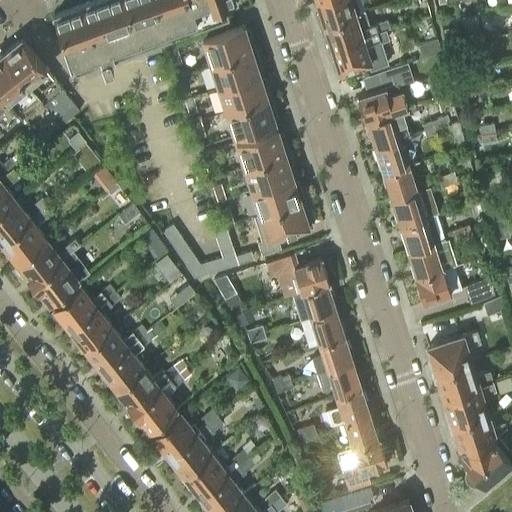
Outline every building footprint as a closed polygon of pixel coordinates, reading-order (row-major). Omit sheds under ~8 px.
[(71,63),(75,69),(101,59),(105,69),(113,67),(109,56),(228,14),(225,3),(234,0),(91,0),(53,14),(71,63)] [(316,0),(320,10),(316,15),(319,24),(365,10),(361,0),(316,0)] [(328,35),(332,45),(377,31),(375,22),(369,24),(365,10),(319,24),(322,34),(328,35)] [(210,62),(255,47),(252,38),(248,37),(243,24),(202,37),(210,62)] [(467,37),(480,35),(479,27),(465,29),(466,31),(457,32),(457,38),(467,37)] [(380,40),(377,31),(332,45),(336,57),(331,62),(334,69),(339,70),(370,60),(365,45),(380,40)] [(480,35),(467,37),(468,47),(482,45),(480,35)] [(1,51),(60,124),(79,108),(21,36),(1,51)] [(418,44),(422,56),(436,52),(440,50),(437,38),(418,44)] [(173,63),(181,60),(176,45),(168,48),(173,63)] [(218,86),(259,72),(255,60),(258,57),(255,47),(210,62),(218,86)] [(41,139),(60,124),(1,51),(0,52),(0,87),(18,110),(21,115),(41,139)] [(364,120),(366,119),(404,108),(397,85),(442,71),(436,52),(422,56),(390,66),(373,72),(379,88),(356,95),(364,120)] [(181,88),(190,86),(185,70),(176,73),(181,88)] [(226,110),(270,95),(267,86),(263,85),(259,72),(218,86),(226,110)] [(472,76),(474,86),(487,83),(486,74),(472,76)] [(489,92),(487,83),(474,86),(475,94),(489,92)] [(0,125),(3,130),(21,115),(18,110),(0,87),(0,125)] [(184,97),(189,113),(197,110),(193,95),(184,97)] [(234,135),(275,121),(271,108),(274,105),(270,95),(226,110),(234,135)] [(404,108),(366,119),(375,145),(399,138),(409,135),(401,109),(404,108)] [(447,115),(438,118),(430,121),(434,133),(442,130),(440,125),(449,122),(447,115)] [(192,121),(197,136),(205,134),(200,118),(192,121)] [(426,135),(434,133),(430,121),(422,123),(426,135)] [(480,132),(494,130),(493,122),(479,124),(480,132)] [(244,165),(288,150),(285,141),(281,140),(277,127),(236,140),(244,165)] [(495,140),(494,130),(480,132),(482,142),(495,140)] [(78,131),(67,139),(75,149),(86,141),(78,131)] [(375,145),(383,171),(408,163),(417,160),(409,135),(399,138),(375,145)] [(87,144),(76,153),(90,169),(100,160),(87,144)] [(19,149),(10,156),(14,160),(23,154),(19,149)] [(252,189),(293,176),(289,163),(291,160),(288,150),(244,165),(252,189)] [(8,169),(16,163),(14,160),(10,156),(10,155),(2,161),(8,169)] [(205,161),(209,176),(218,173),(213,158),(205,161)] [(90,171),(105,190),(117,181),(102,161),(90,171)] [(392,197),(416,190),(408,163),(383,171),(392,197)] [(486,172),(487,180),(501,178),(500,170),(486,172)] [(446,173),(449,185),(457,183),(454,171),(446,173)] [(441,188),(449,185),(446,173),(437,176),(441,188)] [(259,213),(260,214),(304,199),(301,189),(297,188),(293,176),(252,189),(259,213)] [(0,207),(14,196),(0,177),(0,207)] [(502,188),(501,178),(487,180),(488,190),(502,188)] [(217,199),(225,197),(221,182),(212,184),(217,199)] [(428,186),(416,190),(392,197),(400,224),(437,213),(428,186)] [(34,202),(39,208),(39,209),(47,202),(42,195),(34,202)] [(14,196),(0,207),(0,238),(1,239),(30,216),(14,196)] [(304,199),(260,214),(259,213),(253,215),(261,238),(257,240),(262,252),(280,246),(277,235),(303,226),(304,228),(312,225),(304,199)] [(133,201),(117,213),(124,222),(140,210),(133,201)] [(53,209),(47,202),(39,209),(45,216),(53,209)] [(225,223),(233,221),(228,206),(220,208),(225,223)] [(39,208),(30,216),(1,239),(17,260),(46,236),(36,224),(46,217),(45,216),(39,209),(39,208)] [(409,250),(433,242),(445,238),(437,213),(400,224),(409,250)] [(491,219),(494,228),(508,226),(506,217),(491,219)] [(226,226),(221,228),(214,230),(222,255),(200,262),(173,222),(162,229),(194,277),(238,262),(236,253),(226,226)] [(461,226),(465,238),(473,236),(469,224),(461,226)] [(56,249),(46,236),(17,260),(33,280),(62,257),(71,250),(73,249),(80,243),(92,233),(86,225),(74,235),(74,236),(56,249)] [(139,235),(154,256),(167,247),(152,226),(139,235)] [(457,241),(465,238),(461,226),(453,229),(457,241)] [(509,235),(508,226),(494,228),(496,237),(509,235)] [(441,268),(433,242),(409,250),(417,275),(415,276),(441,268)] [(49,300),(78,277),(89,269),(73,249),(71,250),(62,257),(33,280),(49,300)] [(236,253),(238,262),(253,257),(251,249),(236,253)] [(302,289),(326,281),(329,281),(321,257),(299,264),(295,250),(265,259),(270,274),(276,272),(284,295),(302,289)] [(154,262),(162,272),(174,262),(166,253),(154,262)] [(441,268),(415,276),(422,300),(461,287),(461,285),(459,279),(454,264),(441,268)] [(488,276),(464,284),(470,301),(494,293),(488,276)] [(215,280),(233,312),(249,307),(240,289),(227,295),(218,278),(215,280)] [(302,289),(310,315),(335,307),(326,281),(302,289)] [(109,282),(100,289),(106,297),(106,296),(115,289),(109,282)] [(80,283),(52,305),(64,320),(62,322),(67,327),(96,304),(90,297),(80,283)] [(178,290),(184,298),(194,291),(187,283),(178,290)] [(106,296),(106,297),(111,304),(112,303),(121,296),(115,289),(106,296)] [(487,313),(501,308),(506,307),(503,296),(484,302),(487,313)] [(96,304),(67,327),(71,332),(73,331),(84,346),(112,324),(102,311),(96,304)] [(239,325),(254,318),(249,307),(234,314),(239,325)] [(319,341),(343,333),(335,307),(310,315),(300,319),(305,334),(315,330),(319,341)] [(132,329),(131,330),(136,337),(146,329),(141,322),(132,329)] [(156,322),(147,329),(152,335),(161,328),(156,322)] [(112,324),(84,346),(100,366),(128,344),(122,337),(112,324)] [(253,326),(257,339),(265,337),(261,324),(253,326)] [(249,342),(257,339),(253,326),(245,329),(249,342)] [(128,344),(100,366),(116,386),(144,365),(134,352),(143,344),(152,337),(146,329),(136,337),(128,344)] [(428,363),(431,373),(470,360),(466,346),(480,341),(476,329),(427,345),(432,359),(428,363)] [(316,370),(352,359),(343,333),(319,341),(322,353),(311,356),(316,370)] [(154,377),(144,365),(116,386),(117,387),(115,391),(121,399),(125,398),(132,406),(160,385),(169,378),(183,366),(187,363),(181,356),(154,377)] [(335,393),(360,385),(352,359),(316,370),(322,388),(326,389),(329,389),(330,386),(329,383),(332,382),(335,393)] [(475,374),(470,360),(431,373),(434,383),(440,384),(444,396),(492,380),(489,369),(475,374)] [(238,365),(227,374),(234,383),(238,383),(247,376),(238,365)] [(169,378),(174,385),(184,377),(183,376),(188,372),(183,366),(169,378)] [(280,376),(284,389),(292,386),(288,373),(280,376)] [(276,391),(284,389),(280,376),(272,378),(276,391)] [(444,413),(447,422),(486,409),(481,394),(495,389),(492,380),(444,396),(448,409),(444,413)] [(160,385),(132,406),(138,415),(136,419),(142,426),(147,425),(148,427),(176,406),(165,391),(160,385)] [(369,411),(360,385),(335,393),(339,405),(327,409),(332,424),(344,420),(369,411)] [(205,422),(217,413),(211,406),(200,415),(205,422)] [(491,424),(486,409),(447,422),(449,430),(455,431),(459,445),(456,449),(461,454),(468,447),(483,443),(488,439),(497,432),(507,425),(505,419),(491,424)] [(151,431),(168,452),(195,430),(179,410),(151,431)] [(352,445),(377,438),(369,411),(344,420),(352,445)] [(168,452),(183,472),(211,450),(203,440),(214,431),(212,429),(223,421),(217,413),(205,422),(206,422),(195,430),(168,452)] [(305,425),(310,438),(318,435),(314,422),(305,425)] [(301,441),(310,438),(305,425),(297,428),(301,441)] [(468,447),(461,454),(470,466),(467,468),(465,472),(465,476),(466,479),(469,482),(473,483),(477,483),(479,483),(482,481),(483,482),(511,459),(499,444),(504,441),(497,432),(488,439),(483,443),(468,447)] [(379,437),(377,438),(352,445),(351,446),(356,461),(341,466),(348,489),(363,484),(359,470),(386,461),(379,437)] [(232,455),(237,462),(248,453),(243,446),(232,455)] [(183,472),(199,493),(227,471),(211,450),(183,472)] [(254,461),(248,453),(237,462),(243,470),(254,461)] [(242,490),(227,471),(199,493),(214,511),(242,490)] [(263,496),(269,503),(280,494),(275,486),(263,496)] [(257,511),(259,511),(242,490),(214,511),(257,511)] [(269,503),(259,511),(257,511),(273,511),(286,502),(280,494),(269,503)] [(342,494),(319,502),(323,511),(334,511),(334,510),(346,506),(342,494)] [(412,511),(408,498),(366,511),(412,511)]
